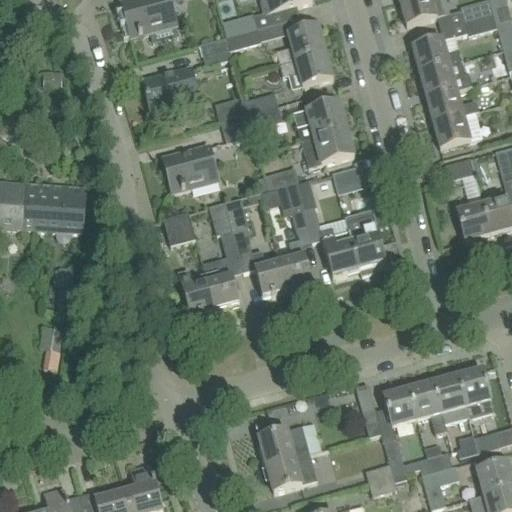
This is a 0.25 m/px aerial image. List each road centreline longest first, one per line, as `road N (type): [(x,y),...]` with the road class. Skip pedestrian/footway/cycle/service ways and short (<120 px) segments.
road 1 (residential): [(163,414),(89,79),(73,39),(23,0)]
road 2 (residential): [(445,333),(354,0)]
road 3 (residential): [(163,414),(445,333)]
road 4 (residential): [(0,461),(163,414)]
